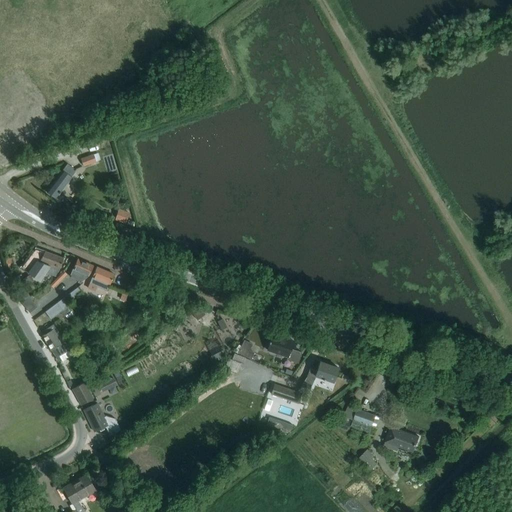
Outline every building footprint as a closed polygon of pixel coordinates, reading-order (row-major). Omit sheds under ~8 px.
[(84,166),(96,162),(92,153),(81,158),(84,166)] [(67,163),(52,183),(46,191),(55,198),(61,190),(76,170),(67,163)] [(122,209),(134,211),(136,200),(123,199),(122,209)] [(128,213),(119,209),(115,220),(125,223),(128,213)] [(59,269),(60,267),(63,258),(35,247),(20,267),(39,280),(45,272),(55,276),(59,269)] [(5,259),(8,268),(14,266),(11,258),(5,259)] [(89,276),(93,266),(77,259),(69,276),(79,280),(78,282),(80,283),(81,281),(88,276),(89,276)] [(96,267),(92,276),(87,288),(95,292),(97,286),(107,291),(110,283),(114,274),(96,267)] [(78,287),(69,293),(73,298),(81,292),(78,287)] [(37,306),(30,297),(22,303),(29,313),(37,306)] [(69,306),(68,306),(62,299),(45,312),(50,319),(60,312),(63,317),(65,316),(67,318),(74,313),(69,306)] [(51,350),(58,362),(61,360),(59,356),(69,350),(65,343),(53,324),(52,325),(44,330),(46,333),(42,335),(51,350)] [(250,330),(244,334),(249,340),(254,335),(250,330)] [(287,360),(298,363),(301,352),(290,348),(293,341),(272,334),(267,351),(287,358),(287,360)] [(248,352),(240,348),(238,354),(251,360),(254,354),(248,352)] [(242,364),(245,358),(233,354),(231,359),(240,362),(242,364)] [(333,382),(335,377),(338,367),(320,361),(317,370),(310,367),(306,377),(301,386),(306,388),(314,380),(315,376),(333,382)] [(98,385),(102,392),(117,385),(113,377),(98,385)] [(72,389),(80,405),(93,398),(85,382),(72,389)] [(274,384),(271,395),(297,404),(301,393),(274,384)] [(94,431),(103,427),(105,426),(110,435),(121,430),(115,419),(106,416),(104,417),(97,404),(84,410),(94,431)] [(343,417),(375,428),(379,419),(376,416),(357,409),(348,406),(343,417)] [(270,417),(267,424),(290,432),(292,424),(270,417)] [(391,426),(385,441),(414,452),(419,437),(391,426)] [(359,456),(371,469),(376,463),(370,457),(372,456),(366,449),(359,456)] [(95,490),(91,483),(86,474),(63,488),(75,509),(70,511),(84,511),(78,500),(95,490)]
